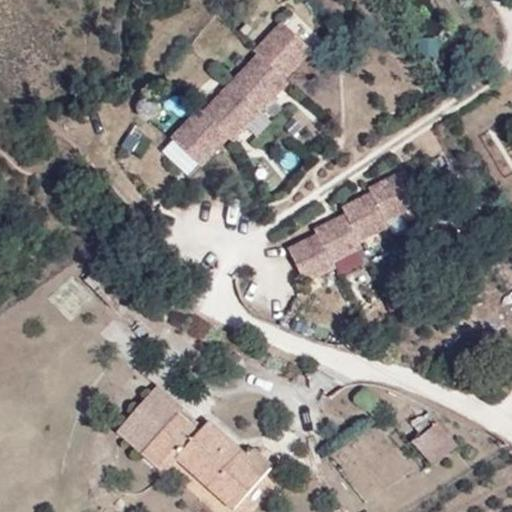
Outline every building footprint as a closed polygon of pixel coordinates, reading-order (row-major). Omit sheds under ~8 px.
[(285,20),(178,139),(210,168),(318,50),(285,20)] [(367,195),(369,200),(383,228),(412,214),(396,180),(367,195)] [(340,214),(343,222),(356,246),(385,231),(383,228),(369,200),(340,214)] [(314,236),(316,241),(330,268),(359,253),(356,246),(343,222),(314,236)] [(316,241),(288,255),(305,288),(333,275),(330,268),(316,241)] [(120,261),(109,272),(146,311),(157,300),(120,261)] [(164,390),(159,396),(179,414),(184,408),(164,390)] [(179,414),(159,396),(124,434),(167,472),(177,460),(234,511),(264,478),(246,463),(250,458),(249,457),(210,423),(201,434),(179,414)] [(427,458),(450,437),(439,423),(415,445),(427,458)] [(459,447),(450,437),(427,458),(436,469),(459,447)] [(246,463),(264,478),(274,465),(255,449),(249,457),(250,458),(246,463)]
